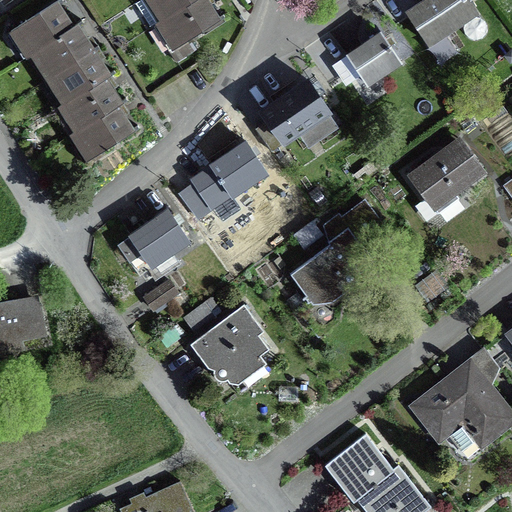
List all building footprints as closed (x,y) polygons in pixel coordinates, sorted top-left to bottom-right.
[(163,23),(178,45),(220,17),(211,3),(208,0),(143,0),(138,4),(154,28),(163,23)] [(476,9),(470,0),(421,0),(442,31),(476,9)] [(78,22),(72,26),(68,20),(55,2),(13,30),(29,55),(35,51),(68,100),(63,104),(80,128),(73,132),(90,157),(135,127),(126,115),(117,102),(124,98),(116,85),(108,74),(112,71),(102,58),(94,45),(90,40),(78,22)] [(399,62),(377,29),(343,51),(365,84),(399,62)] [(328,110),(307,77),(273,99),(276,106),(265,113),(274,127),(286,119),(294,133),(328,110)] [(265,124),(256,130),(271,153),(280,147),(265,124)] [(457,132),(405,169),(431,205),(483,168),(457,132)] [(266,170),(244,137),(210,159),(231,192),(266,170)] [(187,239),(165,206),(131,229),(152,262),(187,239)] [(294,236),(309,256),(329,241),(314,221),(294,236)] [(335,241),(291,271),(308,296),(296,304),(309,324),(382,274),(346,223),(330,234),(335,241)] [(154,309),(176,293),(167,282),(145,298),(154,309)] [(36,296),(0,302),(0,350),(21,347),(19,338),(43,334),(36,296)] [(244,304),(190,344),(210,371),(214,367),(230,388),(263,363),(257,354),(268,347),(258,333),(263,329),(244,304)] [(213,320),(203,307),(186,320),(196,333),(213,320)] [(482,350),(409,404),(434,438),(461,417),(481,443),(511,420),(511,411),(486,378),(497,370),(482,350)] [(364,435),(324,464),(348,498),(355,493),(368,511),(390,511),(396,508),(398,511),(417,511),(427,505),(398,464),(389,470),(364,435)] [(193,511),(179,482),(126,507),(128,511),(193,511)]
